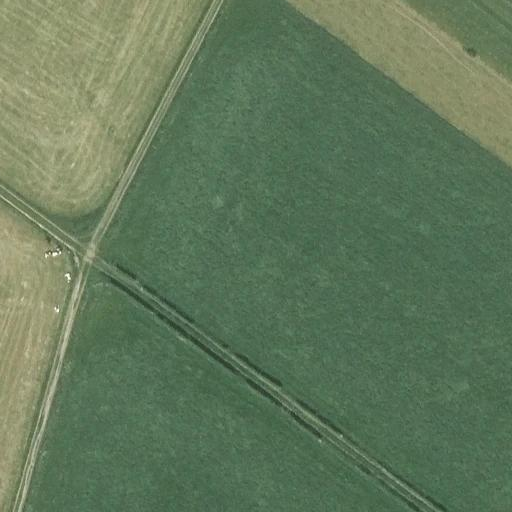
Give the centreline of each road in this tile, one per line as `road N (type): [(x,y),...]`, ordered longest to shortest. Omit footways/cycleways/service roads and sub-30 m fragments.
road 1 (track): [(218,0),(91,249),(19,511)]
road 2 (track): [(438,511),(91,249)]
